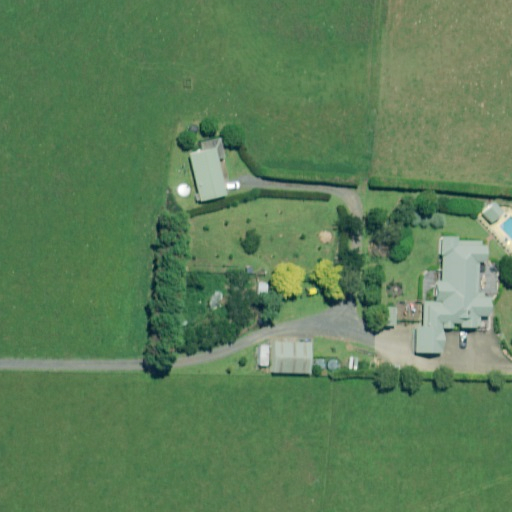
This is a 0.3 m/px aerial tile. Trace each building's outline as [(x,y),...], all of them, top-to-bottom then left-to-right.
[(231,194),(220,139),(199,143),(201,151),(189,154),(198,200),(222,196),(231,194)] [(500,214),(488,201),(476,212),(489,225),(500,214)] [(454,239),(439,239),(438,282),(433,282),(432,302),(420,302),(420,327),(413,327),(412,353),(439,353),(440,328),(476,328),(476,317),(484,317),(484,297),(473,297),(474,263),(479,263),(480,242),(454,242),(454,239)] [(228,272),(215,271),(214,284),(227,285),(228,272)] [(266,284),(256,283),(256,296),(265,296),(266,284)] [(392,308),(377,308),(376,326),(391,327),(392,308)] [(306,374),(307,344),(269,343),(269,373),(306,374)]
